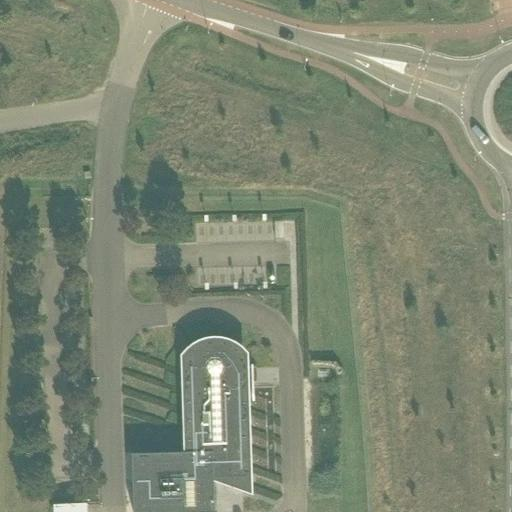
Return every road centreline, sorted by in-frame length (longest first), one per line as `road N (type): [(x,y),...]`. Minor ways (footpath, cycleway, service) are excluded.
road 1 (tertiary): [(352,54),(176,0)]
road 2 (tertiary): [(352,54),(475,113)]
road 3 (tertiary): [(486,76),(352,54)]
